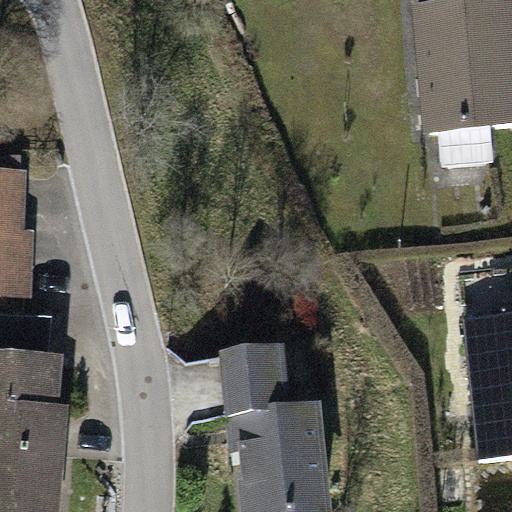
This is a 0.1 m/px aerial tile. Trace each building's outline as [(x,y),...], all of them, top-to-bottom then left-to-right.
[(511,22),(510,5),(421,12),(433,135),(443,136),(445,164),(450,170),(488,165),(494,160),(493,131),(511,129),(511,22)] [(25,179),(0,177),(0,298),(30,300),(33,239),(22,239),(25,179)] [(511,273),(465,278),(475,383),(485,382),(487,404),(477,405),(483,464),(511,461),(511,273)] [(0,511),(56,511),(63,417),(54,417),(59,368),(49,367),(53,323),(0,318),(0,511)] [(285,357),(226,363),(232,420),(241,420),(250,511),(326,511),(317,412),(290,415),(285,357)]
